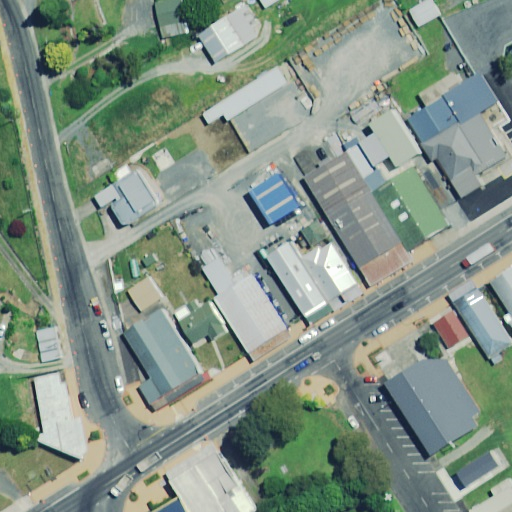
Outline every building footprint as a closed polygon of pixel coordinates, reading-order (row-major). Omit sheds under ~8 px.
[(189,33),(180,0),(178,0),(155,6),(163,39),(189,33)] [(281,0),(259,0),(266,10),(281,0)] [(441,16),(432,0),(429,0),(409,11),(418,28),(441,16)] [(262,35),(244,7),(203,33),(220,62),(262,35)] [(289,85),(279,68),(203,115),(209,125),(225,115),(229,122),(289,85)] [(438,152),(463,191),(481,180),(474,169),(505,150),(479,107),(494,98),(488,88),(477,71),(408,114),(433,155),(438,152)] [(424,154),(398,111),(377,124),(403,167),(424,154)] [(307,172),(372,278),(414,252),(409,244),(374,187),(349,146),(307,172)] [(173,163),(164,149),(151,157),(160,172),(173,163)] [(374,187),(409,244),(449,219),(414,162),(374,187)] [(115,200),(125,216),(157,197),(139,169),(124,178),(131,190),(115,200)] [(302,207),(281,174),(253,193),(274,225),(302,207)] [(265,267),(294,317),(328,297),(302,252),(292,235),(268,249),(275,261),(265,267)] [(302,252),(328,297),(358,280),(332,239),(322,245),(320,242),(302,252)] [(248,344),(285,322),(253,269),(239,278),(223,252),(207,262),(222,287),(216,291),(248,344)] [(511,265),(491,278),(511,311),(511,265)] [(162,299),(149,279),(128,292),(141,313),(162,299)] [(455,299),(490,352),(511,338),(511,335),(478,284),(455,299)] [(178,318),(192,339),(206,330),(210,336),(226,326),(208,298),(178,318)] [(151,399),(201,368),(161,306),(125,328),(153,373),(140,382),(151,399)] [(44,353),(60,350),(55,322),(38,325),(44,353)] [(384,380),(431,450),(471,424),(465,414),(477,406),(445,359),(422,354),(384,380)] [(41,433),(80,449),(59,366),(35,372),(46,427),(41,433)] [(217,450),(167,481),(179,499),(186,511),(221,511),(226,509),(228,511),(241,511),(230,493),(240,487),(217,450)] [(471,504),(475,511),(511,511),(511,476),(509,472),(492,482),(497,490),(471,504)] [(483,485),(475,474),(457,485),(465,497),(483,485)] [(186,511),(179,499),(158,511),(186,511)]
